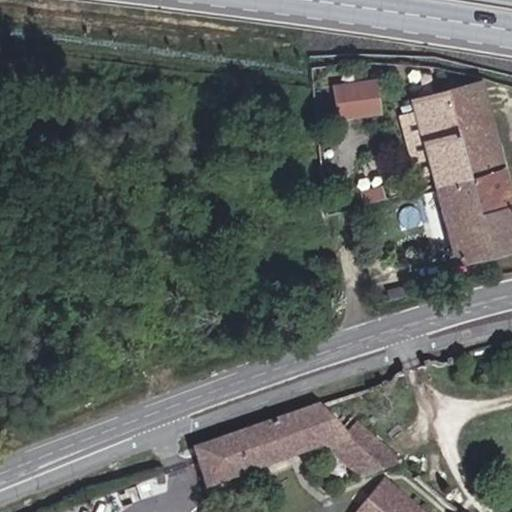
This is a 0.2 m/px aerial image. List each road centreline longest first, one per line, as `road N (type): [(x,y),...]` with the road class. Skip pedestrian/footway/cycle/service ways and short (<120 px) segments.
road 1 (tertiary): [(511,289),(401,318),(0,468)]
road 2 (tertiary): [(0,481),(180,409),(511,304)]
road 3 (primary): [(306,0),(511,26)]
